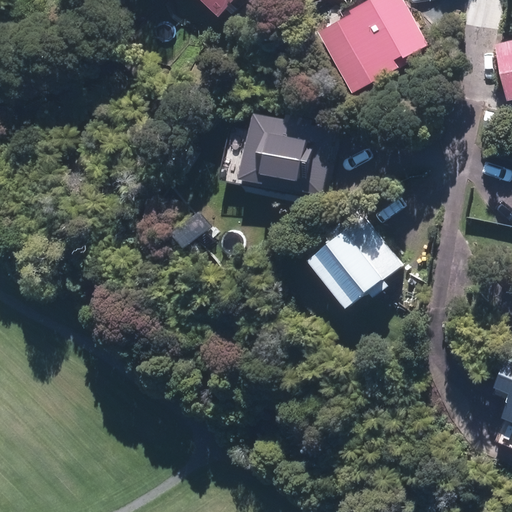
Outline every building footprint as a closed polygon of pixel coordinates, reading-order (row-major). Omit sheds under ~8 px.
[(196,0),(216,20),(235,0),(196,0)] [(317,37),(351,95),(426,52),(396,0),(375,0),(351,14),(352,17),(317,37)] [(511,44),(493,48),(505,103),(511,101),(511,44)] [(251,115),(239,183),(319,197),(331,129),(251,115)] [(306,263),(343,311),(400,267),(363,219),(306,263)] [(511,367),(501,363),(490,391),(507,397),(498,422),(511,427),(511,367)]
